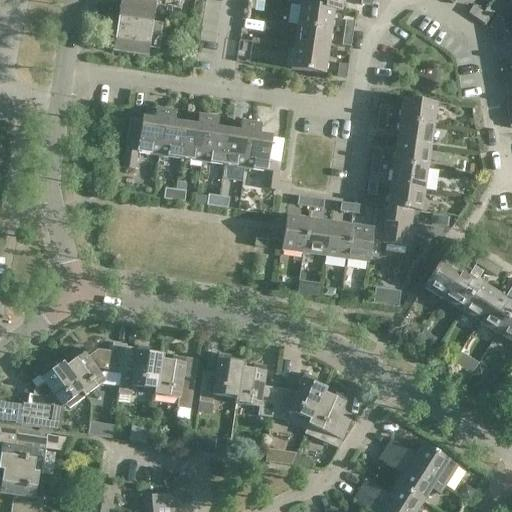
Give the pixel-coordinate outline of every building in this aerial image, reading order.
[(119,0),(118,9),(153,14),(155,0),(119,0)] [(307,6),(333,10),(333,11),(340,12),(341,0),(307,0),(307,5),(307,6)] [(333,11),(333,10),(307,6),(307,5),(300,4),(297,26),(330,31),(333,11)] [(478,21),(483,13),(473,6),(468,14),(478,21)] [(118,9),(112,53),(146,58),(153,14),(118,9)] [(486,9),(483,13),(478,21),(485,25),(493,13),(486,9)] [(110,27),(111,21),(111,18),(98,16),(97,25),(110,27)] [(502,19),(497,16),(489,28),(493,31),(494,31),(502,30),(504,29),(502,19)] [(352,35),(354,22),(345,21),(343,34),(352,35)] [(297,26),(293,48),(327,53),(330,31),(297,26)] [(504,42),(502,30),(494,31),(496,43),(504,42)] [(107,42),(109,33),(96,31),(95,40),(107,42)] [(350,47),(352,35),(343,34),(341,46),(350,47)] [(327,53),(293,48),(290,70),(324,75),(327,53)] [(501,73),(509,72),(507,59),(499,61),(501,73)] [(348,66),(339,64),(337,77),(346,78),(348,66)] [(511,84),(509,72),(501,73),(503,86),(511,84)] [(402,99),(399,120),(433,125),(436,104),(402,99)] [(377,118),(386,120),(388,107),(379,106),(377,118)] [(136,153),(158,156),(165,111),(155,110),(153,120),(141,118),(137,143),(126,141),(122,168),(134,170),(136,153)] [(165,111),(158,156),(180,159),(185,125),(173,123),(175,113),(165,111)] [(185,125),(180,159),(201,163),(208,118),(197,116),(196,127),(185,125)] [(208,118),(201,163),(223,166),(228,132),(216,130),(218,119),(208,118)] [(385,132),(386,120),(377,118),(376,131),(385,132)] [(433,125),(399,120),(396,142),(430,147),(433,125)] [(228,132),(223,166),(243,169),(250,124),(240,122),(239,133),(228,132)] [(265,172),(263,190),(275,192),(279,164),(267,162),(271,138),(259,136),(260,126),(250,124),(243,169),(265,172)] [(430,147),(396,142),(393,163),(427,168),(430,147)] [(371,161),(380,162),(382,150),(373,149),(371,161)] [(378,175),(380,162),(371,161),(370,174),(378,175)] [(380,162),(379,174),(391,176),(390,185),(424,190),(427,168),(393,163),(393,164),(380,162)] [(375,197),(377,184),(368,183),(366,195),(375,197)] [(387,207),(412,211),(412,212),(420,213),(424,190),(390,185),(387,207)] [(173,202),(174,193),(164,191),(163,200),(173,202)] [(185,194),(174,193),(173,202),(184,203),(185,194)] [(297,206),(310,208),(311,199),(298,197),(297,206)] [(217,208),(218,199),(208,198),(206,207),(217,208)] [(228,201),(218,199),(217,208),(227,210),(228,201)] [(311,199),(310,208),(322,210),(323,201),(311,199)] [(340,212),(352,214),(354,205),(341,203),(340,212)] [(354,205),(352,214),(365,216),(366,207),(354,205)] [(371,230),(373,230),(371,241),(379,243),(379,244),(407,248),(412,212),(412,211),(387,207),(386,212),(374,210),(371,230)] [(446,228),(448,217),(432,215),(430,225),(446,228)] [(280,251),(303,255),(308,221),(285,218),(280,251)] [(303,255),(324,258),(329,224),(308,221),(303,255)] [(324,258),(346,261),(350,227),(329,224),(324,258)] [(371,241),(373,230),(371,230),(350,227),(346,261),(368,264),(371,241)] [(254,248),(267,250),(269,235),(256,233),(254,248)] [(449,247),(460,255),(464,247),(453,240),(449,247)] [(475,264),(486,271),(491,263),(480,257),(475,264)] [(442,300),(460,271),(441,259),(423,288),(442,300)] [(491,263),(486,271),(497,278),(501,270),(491,263)] [(478,283),(460,271),(442,300),(460,312),(478,283)] [(308,283),(306,295),(317,296),(318,284),(308,283)] [(496,294),(478,283),(460,312),(478,323),(496,294)] [(511,286),(504,299),(496,294),(478,323),(496,334),(511,309),(511,286)] [(375,290),(373,303),(386,305),(387,297),(382,291),(375,290)] [(511,309),(496,334),(511,343),(511,309)] [(413,324),(406,335),(416,341),(423,330),(413,324)] [(65,368),(64,368),(82,393),(80,394),(83,398),(104,382),(99,376),(103,373),(120,375),(121,375),(123,365),(126,346),(113,344),(111,352),(97,350),(86,358),(80,350),(70,358),(73,362),(65,368)] [(123,365),(121,375),(120,375),(118,394),(131,396),(132,388),(154,391),(156,391),(161,361),(162,356),(149,354),(150,349),(137,347),(134,366),(123,365)] [(213,396),(234,399),(236,399),(240,369),(242,370),(243,364),(230,362),(230,357),(218,355),(215,375),(203,373),(198,402),(212,404),(213,396)] [(161,361),(156,391),(154,391),(153,396),(178,400),(177,408),(190,410),(194,380),(182,379),(185,360),(172,358),(171,363),(161,361)] [(82,393),(64,368),(65,368),(62,363),(51,372),(48,367),(38,375),(44,383),(33,391),(31,406),(22,404),(20,418),(50,422),(53,404),(57,401),(62,408),(80,394),(82,393)] [(240,369),(236,399),(234,399),(234,404),(259,408),(257,417),(271,419),(275,389),(263,387),(266,368),(253,366),(252,371),(242,370),(240,369)] [(285,421),(305,429),(308,421),(310,422),(323,394),(324,395),(326,390),(313,385),(315,380),(304,375),(296,393),(293,391),(275,389),(271,419),(285,421)] [(308,421),(305,429),(303,434),(338,449),(355,425),(350,422),(339,417),(347,399),(335,394),(333,399),(324,395),(323,394),(310,422),(308,421)] [(49,422),(21,418),(20,426),(48,430),(49,422)] [(131,429),(129,441),(145,443),(147,431),(131,429)] [(32,473),(37,474),(40,474),(44,450),(64,453),(67,439),(46,436),(46,439),(16,435),(14,447),(0,445),(0,471),(2,472),(2,471),(31,475),(32,473)] [(391,440),(385,450),(444,487),(457,467),(422,445),(415,456),(391,440)] [(273,464),(274,451),(266,450),(264,462),(273,464)] [(439,494),(444,487),(385,450),(379,460),(403,475),(396,486),(422,503),(431,489),(439,494)] [(257,452),(256,461),(264,462),(265,454),(257,452)] [(33,499),(37,474),(32,473),(31,475),(2,471),(2,472),(0,482),(0,481),(0,494),(12,497),(10,509),(29,511),(39,511),(42,500),(33,499)] [(416,511),(422,503),(396,486),(389,497),(365,481),(359,491),(391,511),(416,511)] [(94,486),(89,511),(108,511),(112,489),(94,486)] [(463,490),(459,496),(470,502),(476,492),(470,488),(463,490)] [(391,511),(359,491),(353,501),(370,511),(391,511)] [(150,510),(175,508),(174,495),(149,497),(150,510)]
